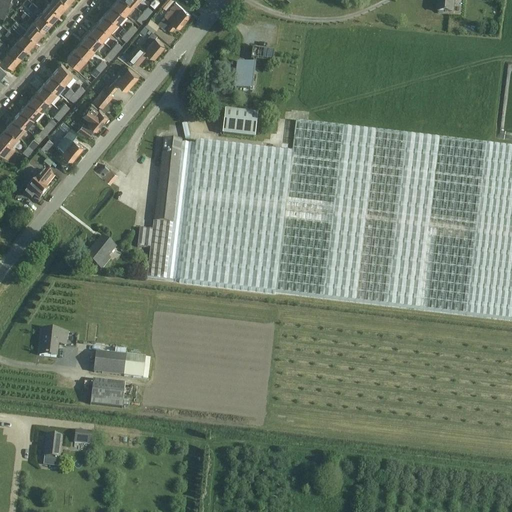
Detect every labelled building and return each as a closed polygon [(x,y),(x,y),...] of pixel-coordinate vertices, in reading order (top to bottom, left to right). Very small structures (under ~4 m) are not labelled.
[(60,11),(68,2),(65,0),(51,0),(50,3),(60,11)] [(125,13),(133,4),(128,0),(116,0),(113,4),(125,13)] [(164,0),(164,1),(160,5),(165,10),(173,0),(164,0)] [(438,0),(437,13),(454,14),(454,0),(438,0)] [(34,11),(37,7),(32,3),(28,7),(34,11)] [(52,20),(60,11),(50,3),(42,12),(52,20)] [(179,29),(190,15),(175,3),(164,16),(158,24),(164,29),(166,27),(172,31),(176,26),(179,29)] [(117,23),(125,13),(113,4),(106,13),(117,23)] [(147,6),(143,11),(148,15),(149,16),(153,11),(147,6)] [(141,24),(149,16),(143,11),(136,19),(141,24)] [(26,20),(29,17),(24,12),(21,16),(26,20)] [(44,30),(52,20),(42,12),(34,21),(44,30)] [(109,31),(117,23),(106,13),(98,22),(109,31)] [(154,33),(159,26),(150,18),(144,25),(154,33)] [(26,30),(15,20),(11,25),(22,35),(18,39),(28,48),(36,39),(26,30)] [(36,39),(44,30),(34,21),(26,30),(36,39)] [(101,40),(109,31),(98,22),(90,30),(101,40)] [(125,32),(131,36),(137,29),(132,24),(125,32)] [(143,36),(149,30),(144,26),(139,32),(143,36)] [(10,39),(13,35),(8,30),(5,35),(10,39)] [(94,49),(101,40),(90,30),(83,39),(94,49)] [(125,44),(131,36),(125,32),(119,39),(125,44)] [(154,58),(164,46),(154,38),(145,50),(139,45),(129,57),(138,65),(147,53),(154,58)] [(20,57),(28,48),(18,39),(10,48),(20,57)] [(86,58),(94,49),(83,39),(75,48),(86,58)] [(118,51),(125,44),(119,39),(113,47),(118,51)] [(111,60),(118,51),(113,47),(106,55),(111,60)] [(12,66),(20,57),(10,48),(2,58),(12,66)] [(78,67),(86,58),(75,48),(67,57),(78,67)] [(272,64),(274,53),(251,50),(250,60),(272,64)] [(96,66),(101,71),(106,64),(101,60),(96,66)] [(237,65),(237,61),(232,98),(233,98),(234,89),(233,96),(250,98),(254,66),(237,64),(237,65)] [(53,73),(64,83),(72,74),(61,64),(53,73)] [(95,77),(101,71),(96,66),(90,73),(95,77)] [(127,90),(138,77),(128,69),(121,77),(119,75),(113,82),(115,84),(117,82),(127,90)] [(56,91),(64,83),(53,73),(45,82),(56,91)] [(49,100),(56,91),(45,82),(38,91),(49,100)] [(103,88),(93,100),(103,108),(109,101),(113,96),(111,94),(118,86),(115,84),(113,82),(112,82),(108,87),(105,85),(103,88)] [(74,91),(79,96),(85,89),(80,85),(74,91)] [(41,109),(49,100),(38,91),(30,100),(41,109)] [(74,102),(79,96),(74,91),(68,98),(74,102)] [(33,118),(41,109),(30,100),(22,108),(33,118)] [(109,101),(103,108),(107,112),(113,105),(109,101)] [(108,116),(105,114),(101,111),(98,108),(90,102),(82,113),(86,116),(89,119),(86,123),(96,131),(108,116)] [(59,109),(64,114),(70,107),(64,103),(59,109)] [(25,127),(33,118),(22,108),(14,117),(25,127)] [(58,120),(64,114),(59,109),(53,116),(58,120)] [(254,138),(257,115),(225,111),(222,135),(254,138)] [(18,136),(25,127),(14,117),(7,126),(18,136)] [(43,127),(49,132),(56,123),(51,118),(43,127)] [(88,139),(94,131),(83,122),(77,130),(88,139)] [(511,147),(295,122),(291,154),(219,145),(196,142),(195,145),(181,143),(181,142),(163,140),(160,165),(154,223),(153,223),(152,230),(140,229),(139,229),(137,248),(150,249),(146,278),(511,320),(511,147)] [(11,144),(18,136),(7,126),(0,133),(0,147),(9,155),(15,148),(11,144)] [(41,140),(49,132),(43,127),(36,136),(41,140)] [(78,134),(71,128),(57,145),(63,150),(61,152),(72,160),(83,147),(76,141),(78,140),(76,138),(79,134),(78,134)] [(33,149),(41,140),(36,136),(28,145),(33,149)] [(33,150),(33,149),(28,145),(22,152),(30,158),(35,152),(33,150)] [(48,159),(43,164),(49,169),(53,164),(48,159)] [(104,175),(109,168),(105,165),(99,171),(104,175)] [(40,200),(47,190),(45,188),(53,178),(44,171),(25,194),(31,199),(34,195),(40,200)] [(102,270),(110,259),(108,258),(115,248),(101,237),(86,257),(102,270)] [(66,347),(68,333),(42,330),(39,357),(57,359),(58,347),(66,347)] [(147,377),(148,358),(126,356),(97,354),(95,373),(125,376),(147,377)] [(122,409),(125,384),(93,381),(90,405),(122,409)] [(89,446),(90,433),(75,431),(73,444),(89,446)] [(59,459),(62,438),(46,436),(43,457),(59,459)] [(323,457),(322,468),(335,471),(337,458),(323,457)]
